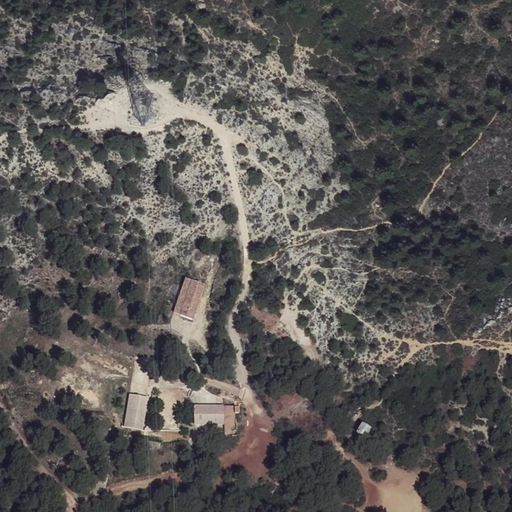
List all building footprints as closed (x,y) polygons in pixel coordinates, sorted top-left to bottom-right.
[(205,286),(185,279),(173,315),(194,322),(205,286)] [(149,399),(130,396),(125,429),(144,432),(149,399)] [(235,405),(223,406),(224,426),(225,436),(236,436),(235,405)] [(223,406),(194,407),(195,428),(224,426),(223,406)] [(361,430),(371,440),(381,429),(370,419),(361,430)] [(63,456),(57,458),(56,465),(61,469),(67,466),(68,460),(63,456)]
